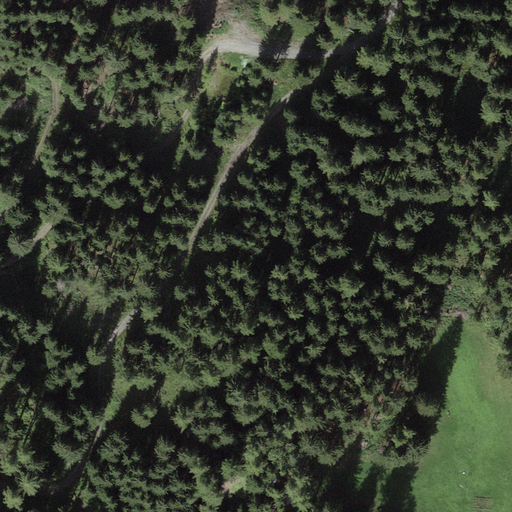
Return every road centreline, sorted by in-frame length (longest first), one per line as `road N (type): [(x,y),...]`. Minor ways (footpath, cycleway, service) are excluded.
road 1 (track): [(0,489),(51,489),(71,477),(98,422),(109,340),(170,276),(249,137),(353,43)]
road 2 (track): [(401,0),(367,35),(317,55),(240,45),(209,51),(185,121),(169,141),(0,264)]
